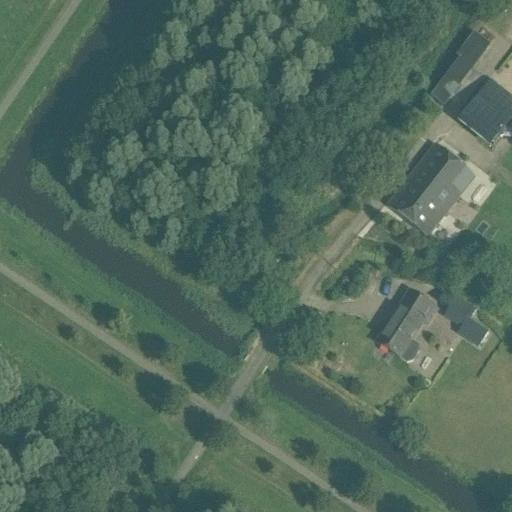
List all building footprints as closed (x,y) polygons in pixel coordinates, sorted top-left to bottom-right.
[(474,35),(457,57),(472,69),(489,47),(474,35)] [(447,77),(431,98),(443,107),(459,86),(447,77)] [(461,121),(492,145),(511,119),(511,99),(490,82),(461,121)] [(447,215),(445,214),(455,201),(454,200),(457,195),(450,189),(464,170),(436,149),(409,185),(407,184),(388,209),(428,240),(447,215)] [(437,302),(465,320),(473,309),(445,291),(437,302)] [(410,294),(377,345),(407,365),(413,364),(420,353),(418,348),(411,343),(424,323),(428,326),(438,312),(420,301),(410,294)] [(488,335),(466,321),(460,331),(481,345),(488,335)]
